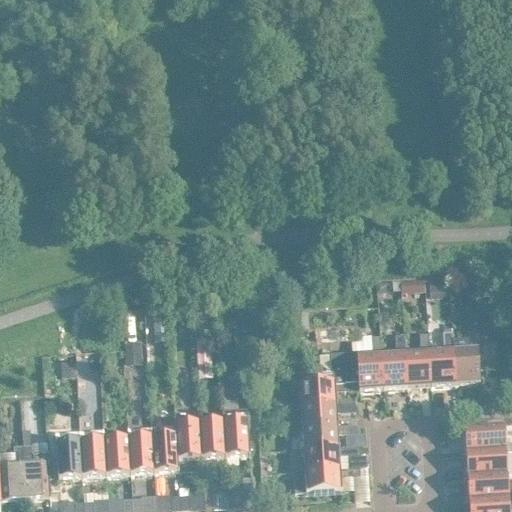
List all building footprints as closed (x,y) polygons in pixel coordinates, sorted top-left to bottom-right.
[(485,276),(486,285),(491,290),(500,289),(499,275),(485,276)] [(430,278),(418,279),(418,290),(431,290),(430,278)] [(393,280),(383,280),(383,291),(393,290),(393,280)] [(173,311),(160,312),(162,340),(175,339),(173,311)] [(203,328),(203,337),(218,336),(217,325),(209,326),(209,328),(203,328)] [(475,348),(460,349),(462,384),(487,383),(485,347),(484,347),(484,343),(483,328),(474,329),(475,348)] [(451,349),(436,350),(439,386),(462,384),(460,349),(460,345),(459,330),(450,330),(451,349)] [(427,351),(412,351),(415,387),(439,386),(436,350),(436,346),(435,331),(426,332),(427,351)] [(403,352),(388,353),(391,389),(415,387),(412,351),(412,348),(411,333),(402,333),(403,352)] [(338,368),(355,367),(356,380),(366,379),(367,389),(366,389),(366,390),(391,389),(388,353),(388,349),(387,334),(378,335),(379,354),(365,354),(365,350),(337,351),(338,368)] [(220,375),(218,336),(203,337),(206,376),(220,375)] [(148,339),(131,340),(133,363),(149,362),(148,339)] [(306,383),(308,404),(343,402),(343,390),(366,389),(367,389),(366,379),(356,380),(355,367),(338,368),(326,369),(327,381),(306,383)] [(245,396),(229,397),(230,409),(234,409),(245,408),(245,396)] [(308,404),(309,426),(345,424),(344,412),(363,411),(362,401),(347,402),(347,403),(343,403),(343,402),(308,404)] [(235,421),(230,421),(232,457),(257,455),(254,407),(245,408),(234,409),(235,421)] [(472,428),(473,452),(511,449),(511,438),(511,417),(473,420),(474,428),(472,428)] [(230,421),(206,422),(209,458),(232,457),(230,421)] [(182,424),(182,425),(183,435),(185,460),(186,471),(202,470),(202,466),(209,465),(209,458),(206,422),(182,424)] [(309,426),(310,448),(346,445),(345,433),(364,432),(364,423),(349,424),(345,424),(309,426)] [(182,425),(159,426),(162,472),(186,471),(185,460),(183,435),(182,425)] [(135,428),(135,438),(137,474),(162,472),(159,426),(135,428)] [(87,428),(87,441),(89,477),(114,475),(111,439),(111,427),(87,428)] [(135,438),(111,439),(114,475),(137,474),(135,438)] [(64,462),(56,462),(55,462),(56,477),(57,477),(64,477),(65,478),(89,477),(87,441),(62,442),(64,462)] [(22,462),(7,463),(9,500),(33,498),(30,443),(21,444),(22,462)] [(39,443),(30,443),(33,498),(58,497),(57,477),(56,477),(55,462),(56,462),(55,451),(39,452),(39,443)] [(310,448),(312,469),(347,467),(347,455),(365,454),(365,444),(350,445),(350,446),(346,446),(346,445),(310,448)] [(511,449),(473,452),(475,476),(511,473),(511,449)] [(0,500),(9,500),(7,463),(0,463),(0,500)] [(347,467),(312,469),(300,470),(302,492),(349,489),(348,476),(367,475),(366,466),(351,467),(347,467)] [(511,473),(475,476),(476,500),(511,497),(511,473)] [(249,476),(250,488),(258,487),(258,475),(249,476)] [(258,487),(250,488),(249,488),(250,503),(259,502),(258,487)] [(211,490),(211,505),(221,505),(220,490),(211,490)] [(188,509),(187,494),(178,495),(179,510),(188,509)] [(196,494),(187,494),(188,509),(197,508),(196,494)] [(139,511),(139,497),(130,498),(130,511),(139,511)] [(148,497),(139,497),(139,511),(142,511),(149,511),(148,497)] [(511,511),(511,497),(476,500),(476,511),(511,511)] [(91,511),(91,500),(82,501),(82,511),(91,511)] [(100,511),(100,500),(91,500),(91,511),(100,511)]
